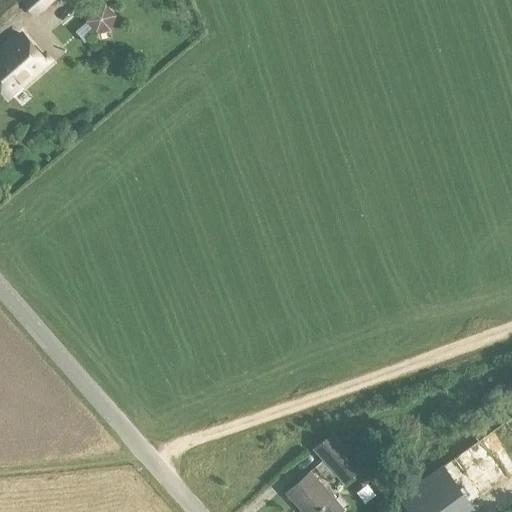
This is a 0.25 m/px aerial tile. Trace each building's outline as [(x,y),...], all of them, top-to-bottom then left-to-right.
[(0,0),(0,30),(24,9),(14,0),(0,0)] [(22,0),(36,17),(55,0),(22,0)] [(107,4),(90,7),(86,21),(83,21),(75,28),(86,42),(92,41),(96,33),(112,30),(117,16),(107,4)] [(164,56),(181,43),(172,31),(155,44),(164,56)] [(0,52),(0,86),(9,97),(49,63),(23,33),(0,52)] [(313,449),(345,485),(366,468),(333,432),(313,449)] [(399,498),(409,511),(461,511),(470,506),(441,467),(399,498)] [(341,511),(344,510),(312,473),(288,493),(304,511),(318,511),(321,510),(323,511),(341,511)]
